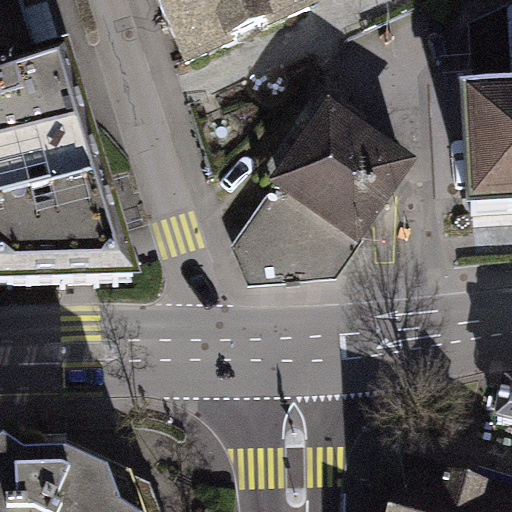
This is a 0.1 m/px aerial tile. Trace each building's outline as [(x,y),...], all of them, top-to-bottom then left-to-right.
[(18,0),(0,0),(0,289),(80,286),(141,286),(130,249),(67,46),(35,55),(18,0)] [(169,0),(195,60),(334,0),(169,0)] [(469,227),(511,226),(511,9),(462,30),(469,227)] [(331,96),(270,181),(286,192),(241,255),(251,291),(336,290),(426,162),(331,96)] [(511,385),(508,386),(499,441),(511,443),(511,385)] [(0,440),(0,511),(156,511),(148,484),(118,453),(71,437),(0,440)] [(511,511),(511,505),(463,491),(407,474),(395,511),(511,511)]
